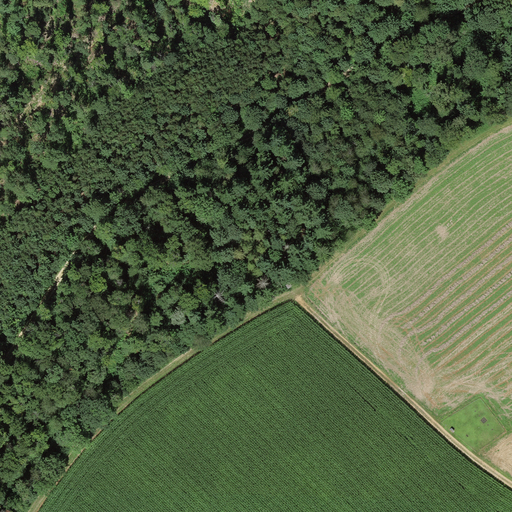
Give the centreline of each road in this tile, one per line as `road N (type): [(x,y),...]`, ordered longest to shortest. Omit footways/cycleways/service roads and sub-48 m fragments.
road 1 (track): [(511,118),(116,413),(30,511)]
road 2 (track): [(472,0),(139,190),(82,245),(0,369)]
road 3 (track): [(284,291),(511,487)]
road 4 (track): [(0,152),(65,65),(102,30),(155,0)]
